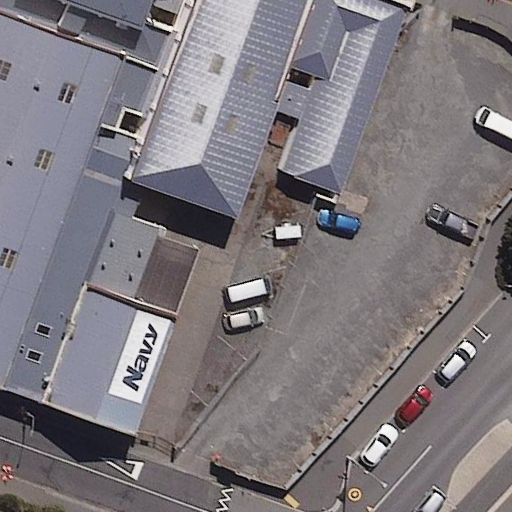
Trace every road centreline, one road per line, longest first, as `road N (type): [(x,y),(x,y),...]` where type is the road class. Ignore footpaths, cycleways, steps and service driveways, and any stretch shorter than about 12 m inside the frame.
road 1 (unclassified): [(0,431),(214,511)]
road 2 (tertiary): [(373,511),(511,362)]
